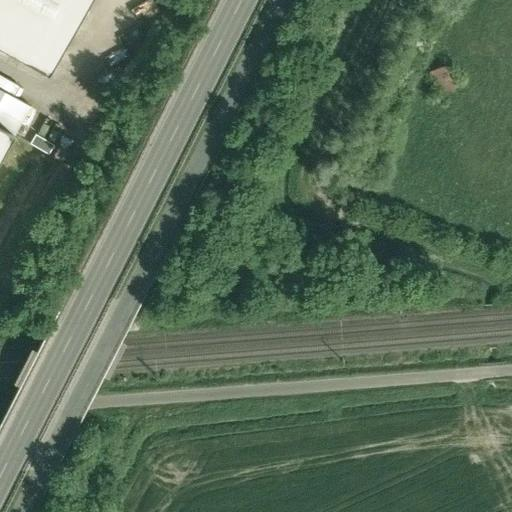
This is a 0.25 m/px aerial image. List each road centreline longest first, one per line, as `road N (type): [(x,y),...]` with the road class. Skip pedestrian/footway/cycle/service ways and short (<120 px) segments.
road 1 (unclassified): [(16,511),(277,0)]
road 2 (tertiary): [(237,0),(0,468)]
road 3 (unclassified): [(511,369),(0,413)]
road 4 (unknown): [(0,89),(49,106),(75,97),(127,0)]
